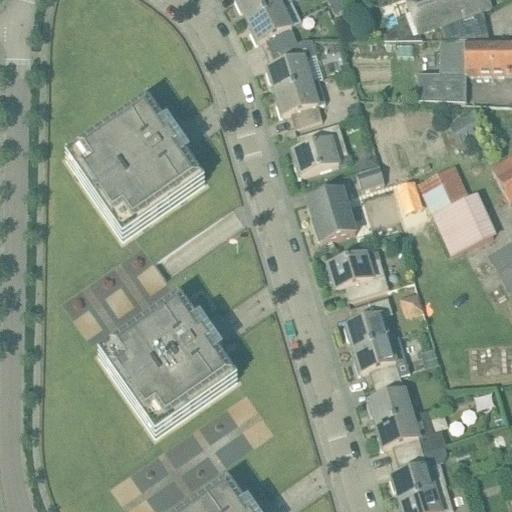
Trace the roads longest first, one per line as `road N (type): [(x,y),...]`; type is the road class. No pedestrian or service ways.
road 1 (residential): [(359,511),(221,59),(179,0)]
road 2 (unclassified): [(13,229),(18,25)]
road 3 (unclassified): [(10,419),(13,229)]
